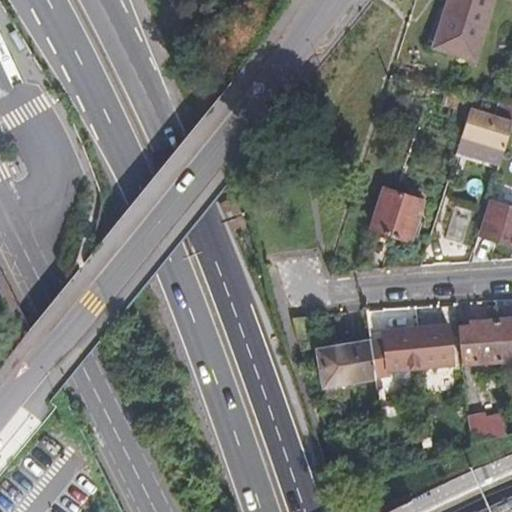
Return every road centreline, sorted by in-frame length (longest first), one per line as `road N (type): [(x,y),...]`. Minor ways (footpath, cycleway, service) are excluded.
road 1 (trunk): [(41,0),(111,121),(195,312),(256,511)]
road 2 (trunk): [(305,511),(214,257),(95,0)]
road 3 (tertiary): [(0,411),(331,0)]
road 4 (secondary): [(155,511),(0,203)]
road 5 (residential): [(301,295),(511,282)]
